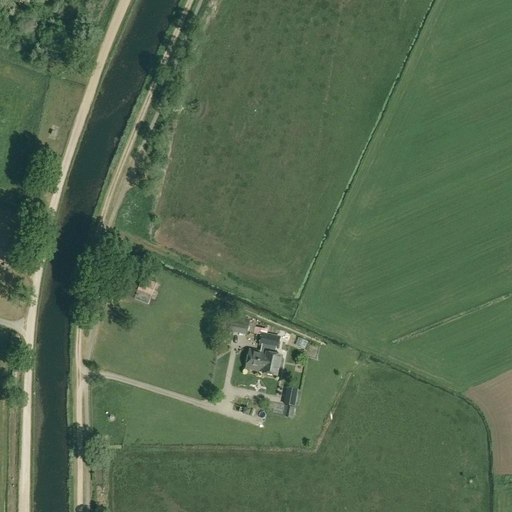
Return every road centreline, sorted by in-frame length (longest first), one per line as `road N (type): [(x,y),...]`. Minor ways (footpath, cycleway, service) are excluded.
road 1 (track): [(77,511),(79,336),(93,241),(191,0)]
road 2 (track): [(26,511),(33,306),(87,85),(123,0)]
